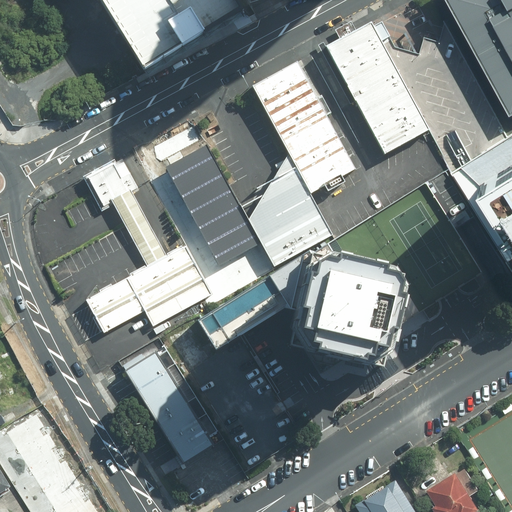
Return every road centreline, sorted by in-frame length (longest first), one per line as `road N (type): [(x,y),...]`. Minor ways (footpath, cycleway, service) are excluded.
road 1 (secondary): [(10,205),(54,333),(168,511)]
road 2 (secondary): [(138,511),(37,340),(0,248)]
road 3 (residential): [(511,353),(281,497)]
road 4 (tertiary): [(338,0),(111,123)]
